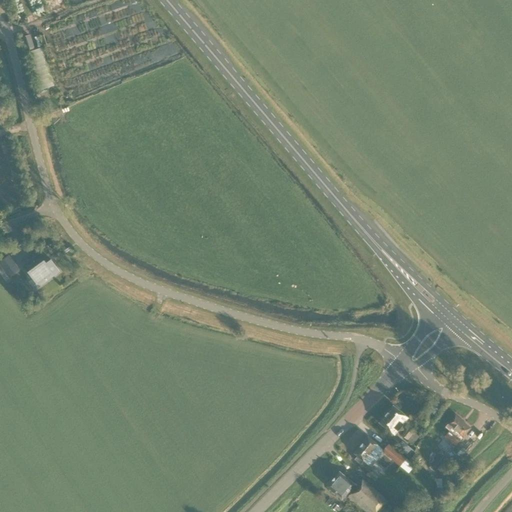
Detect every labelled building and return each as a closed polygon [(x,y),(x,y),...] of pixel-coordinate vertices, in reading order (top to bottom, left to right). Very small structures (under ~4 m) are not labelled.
[(37,90),(54,86),(44,47),(27,51),(37,90)] [(16,265),(9,255),(0,261),(0,264),(6,272),(16,265)] [(39,287),(39,286),(58,272),(59,273),(59,272),(49,258),(44,262),(39,255),(24,267),(29,274),(30,274),(39,285),(38,286),(39,287)] [(380,424),(395,436),(408,418),(393,406),(380,424)] [(460,441),(471,428),(456,416),(446,428),(449,431),(445,437),(455,446),(452,450),(457,454),(465,444),(460,441)] [(401,435),(412,444),(418,437),(407,428),(401,435)] [(400,466),(406,458),(388,443),(383,449),(368,437),(354,454),(357,456),(355,460),(361,465),(363,462),(371,468),(383,453),(400,466)] [(409,458),(414,452),(411,449),(406,456),(409,458)] [(410,461),(414,465),(420,459),(415,455),(410,461)] [(448,477),(454,484),(463,476),(457,469),(448,477)] [(375,511),(378,509),(382,511),(392,511),(383,504),(386,500),(363,479),(357,486),(340,471),(326,487),(344,502),(348,497),(365,511),(375,511)]
